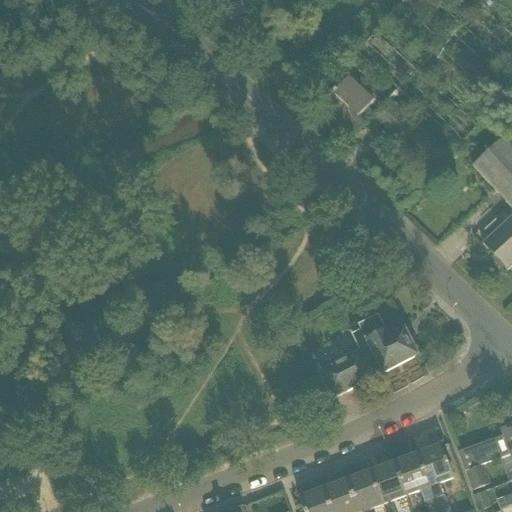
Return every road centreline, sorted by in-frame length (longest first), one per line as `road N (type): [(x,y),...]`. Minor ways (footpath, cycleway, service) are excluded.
road 1 (residential): [(504,337),(215,66),(129,0)]
road 2 (residential): [(149,511),(459,381),(504,337)]
